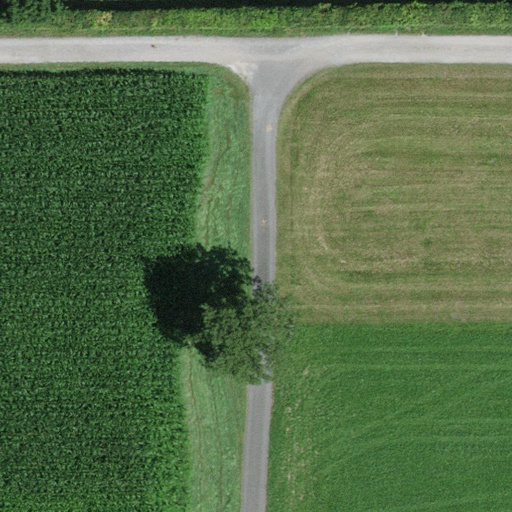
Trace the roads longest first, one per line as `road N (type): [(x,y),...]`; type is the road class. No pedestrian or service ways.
road 1 (track): [(0,57),(511,53)]
road 2 (track): [(238,511),(253,55)]
